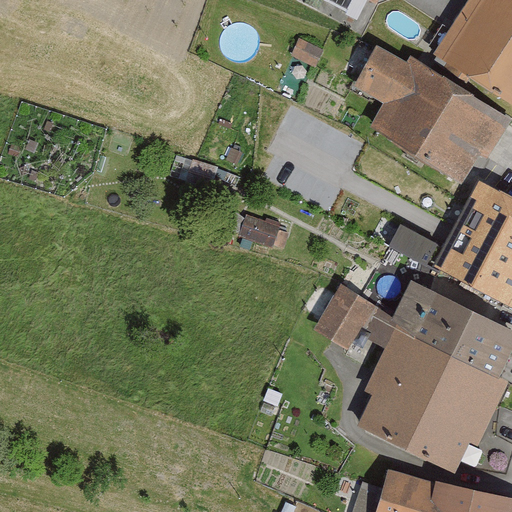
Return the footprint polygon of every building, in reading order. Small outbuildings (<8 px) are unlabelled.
[(511,0),(468,0),(434,53),(511,103),(511,0)] [(511,129),(511,114),(416,54),(412,62),(383,44),(357,86),(385,104),(370,128),(473,192),(511,129)] [(511,191),(490,181),(472,216),(463,211),(435,266),(511,305),(511,191)] [(249,209),(240,231),(274,244),(283,223),(249,209)] [(401,221),(391,245),(431,261),(440,237),(401,221)] [(511,371),(511,323),(424,277),(404,323),(510,375),(511,371)] [(351,349),(381,307),(345,282),(315,324),(351,349)] [(511,376),(510,375),(404,323),(372,391),(381,395),(366,425),(464,472),(479,441),(485,444),(511,388),(511,376)] [(511,511),(511,498),(385,466),(373,511),(511,511)]
